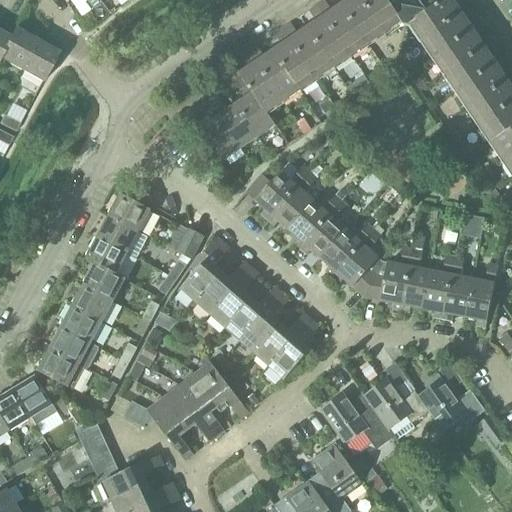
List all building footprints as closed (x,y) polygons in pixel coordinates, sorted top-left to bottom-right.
[(68,0),(69,0),(87,0),(94,8),(101,2),(99,0),(68,0)] [(397,30),(402,26),(425,7),(420,0),(399,0),(397,2),(395,0),(351,0),(354,3),(336,15),(325,0),(309,11),(319,26),(301,38),(291,23),(275,34),(286,49),(268,61),(258,46),(242,56),(252,71),(243,77),(266,110),(383,31),(387,37),(397,30)] [(437,0),(435,0),(425,7),(402,26),(407,27),(419,44),(426,39),(511,167),(511,96),(509,92),(511,90),(511,65),(498,75),(486,58),(500,48),(490,32),(475,42),(464,25),(478,15),(472,6),(458,15),(447,0),(446,0),(440,4),(437,0)] [(0,58),(19,69),(36,39),(13,27),(8,37),(9,37),(0,54),(0,58)] [(0,54),(9,37),(8,37),(0,32),(0,54)] [(58,52),(36,39),(19,69),(41,82),(58,52)] [(374,73),(379,80),(388,74),(383,67),(374,73)] [(237,104),(259,137),(276,126),(265,110),(266,110),(243,77),(235,83),(245,98),(237,104)] [(209,101),(242,149),(259,137),(237,104),(228,110),(218,95),(209,101)] [(224,161),(242,149),(209,101),(201,106),(211,121),(202,127),(224,161)] [(3,116),(0,121),(0,124),(15,133),(19,124),(3,116)] [(462,139),(456,130),(448,134),(449,135),(455,144),(462,139)] [(0,142),(8,146),(13,138),(0,131),(0,142)] [(259,215),(266,221),(308,174),(300,167),(288,181),(279,173),(270,183),(261,176),(245,194),(263,210),(259,215)] [(277,222),(286,231),(311,202),(303,194),(315,180),(308,174),(266,221),(273,227),(277,222)] [(120,195),(108,217),(138,233),(150,211),(120,195)] [(292,244),(299,250),(340,203),(333,197),(322,210),(311,202),(286,231),(296,239),(292,244)] [(310,251),(319,259),(344,230),(335,222),(347,208),(340,203),(299,250),(306,256),(310,251)] [(127,254),(138,233),(108,217),(97,238),(127,254)] [(324,272),(330,277),(372,230),(366,225),(354,239),(344,230),(319,259),(329,268),(324,272)] [(187,230),(186,230),(175,253),(191,261),(203,238),(187,230)] [(342,279),(364,298),(375,276),(368,270),(377,259),(367,250),(379,236),(372,230),(330,277),(337,284),(342,279)] [(415,236),(413,249),(422,251),(425,238),(415,236)] [(116,275),(127,254),(97,238),(85,260),(94,265),(115,276),(116,275)] [(180,289),(196,303),(222,274),(214,267),(229,250),(217,239),(191,269),(195,273),(180,289)] [(375,276),(364,298),(365,299),(391,304),(390,310),(399,312),(411,251),(403,249),(399,266),(388,264),(384,278),(375,276)] [(421,253),(411,251),(399,312),(409,314),(410,308),(421,310),(428,272),(418,270),(421,253)] [(440,274),(428,272),(421,310),(434,313),(432,319),(441,321),(453,259),(444,257),(440,274)] [(464,261),(453,259),(441,321),(451,323),(452,317),(464,319),(471,281),(461,279),(464,261)] [(168,277),(176,282),(186,267),(178,262),(168,277)] [(229,280),(222,274),(196,303),(210,316),(252,270),(244,263),(229,280)] [(126,280),(116,275),(115,276),(94,265),(83,286),(114,303),(126,280)] [(484,283),(471,281),(464,319),(476,322),(476,329),(485,331),(498,268),(487,266),(484,283)] [(225,329),(251,300),(243,293),(258,276),(252,270),(210,316),(225,329)] [(166,297),(176,282),(168,277),(158,291),(166,297)] [(102,324),(114,303),(83,286),(71,308),(102,324)] [(259,307),(251,300),(225,329),(240,342),(281,296),(274,290),(259,307)] [(288,302),(281,296),(240,342),(254,355),(281,326),(273,319),(288,302)] [(142,318),(151,323),(159,307),(151,303),(142,318)] [(91,346),(102,324),(71,308),(60,329),(91,346)] [(288,332),(281,326),(254,355),(269,368),(311,322),(303,315),(288,332)] [(142,338),(151,323),(142,318),(134,334),(142,338)] [(316,326),(311,322),(269,368),(284,381),(310,352),(303,345),(318,328),(316,326)] [(80,366),(91,346),(60,329),(49,349),(80,366)] [(151,333),(145,345),(156,351),(162,339),(151,333)] [(511,344),(506,335),(498,341),(511,360),(511,344)] [(119,361),(128,366),(137,349),(128,344),(119,361)] [(85,368),(80,366),(49,349),(37,372),(73,391),(85,368)] [(120,381),(128,366),(119,361),(111,376),(120,381)] [(136,363),(128,379),(136,384),(145,368),(136,363)] [(211,364),(194,377),(218,409),(227,402),(240,419),(248,414),(211,364)] [(431,412),(430,412),(445,432),(462,419),(467,426),(487,411),(472,390),(458,400),(439,374),(426,383),(430,388),(420,395),(416,389),(415,389),(431,412)] [(218,409),(194,377),(179,388),(216,438),(225,431),(211,414),(218,409)] [(431,412),(415,389),(404,398),(388,377),(366,394),(364,392),(363,393),(387,425),(386,426),(390,432),(407,419),(413,425),(430,412),(431,412)] [(14,391),(31,420),(35,426),(57,413),(53,407),(36,378),(14,391)] [(109,402),(117,386),(109,382),(100,398),(109,402)] [(216,438),(179,388),(163,401),(187,432),(196,425),(209,443),(216,438)] [(0,399),(0,413),(11,432),(31,420),(14,391),(0,399)] [(387,425),(363,393),(351,402),(343,392),(319,410),(346,446),(364,433),(368,439),(376,451),(395,438),(390,432),(386,426),(387,425)] [(187,432),(163,401),(148,412),(130,403),(123,418),(145,430),(155,422),(184,462),(193,455),(180,437),(187,432)] [(69,414),(80,427),(86,422),(74,408),(69,414)] [(0,438),(11,432),(0,413),(0,438)] [(488,418),(478,425),(495,448),(505,441),(488,418)] [(75,430),(80,440),(100,433),(94,421),(75,430)] [(80,440),(85,451),(105,443),(100,433),(80,440)] [(85,451),(90,462),(109,454),(105,443),(85,451)] [(324,481),(315,488),(330,511),(346,511),(349,510),(340,497),(362,482),(337,446),(312,463),(324,481)] [(28,459),(33,467),(48,458),(43,450),(28,459)] [(90,462),(95,473),(114,465),(109,454),(90,462)] [(102,482),(112,502),(147,485),(143,476),(164,466),(160,457),(119,476),(102,482)] [(17,477),(33,467),(28,459),(12,469),(17,477)] [(102,482),(119,476),(114,465),(95,473),(100,483),(102,482)] [(330,511),(314,488),(315,488),(311,483),(286,500),(294,511),(330,511)] [(116,511),(133,511),(176,493),(172,484),(151,493),(147,485),(112,502),(116,511)] [(0,511),(10,511),(17,508),(6,491),(0,494),(0,511)] [(159,511),(180,502),(176,493),(133,511),(159,511)]
